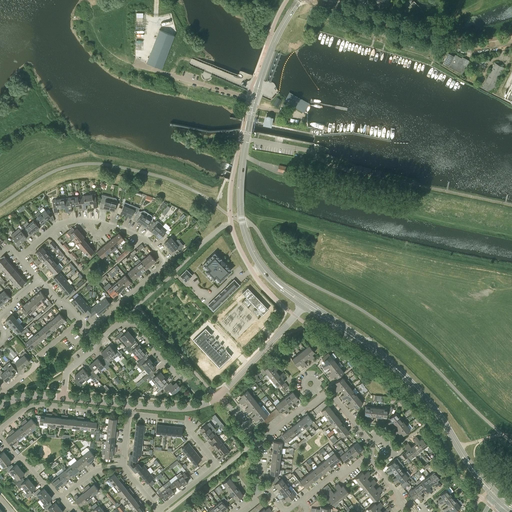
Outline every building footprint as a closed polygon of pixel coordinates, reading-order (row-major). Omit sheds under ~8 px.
[(162,69),(174,36),(159,30),(146,63),(162,69)] [(446,57),(447,57),(443,63),(449,66),(448,66),(455,70),(462,58),(455,54),(454,56),(449,53),(446,57)] [(495,63),(482,87),(491,92),(492,91),(494,92),(497,86),(495,85),(502,71),(504,72),(506,68),(504,67),(495,63)] [(276,96),(273,104),(279,107),(282,99),(276,96)] [(267,115),(266,115),(264,115),(264,117),(263,119),(262,124),(271,126),(273,117),(271,116),(271,115),(270,115),(268,114),(267,115)] [(293,169),(291,168),(279,165),(277,171),(290,174),(290,173),(292,174),(293,169)] [(355,165),(354,171),(371,175),(373,169),(355,165)] [(94,209),(97,208),(95,194),(88,195),(89,203),(93,203),(94,209)] [(89,203),(88,195),(81,196),(83,210),(86,210),(85,204),(89,203)] [(81,196),(74,197),(75,205),(79,205),(79,211),(83,210),(81,196)] [(75,205),(74,197),(67,198),(69,212),(72,212),(71,206),(75,205)] [(112,197),(111,201),(109,210),(114,211),(114,212),(117,213),(119,207),(119,206),(120,204),(118,204),(116,198),(112,197)] [(67,198),(60,199),(61,207),(64,207),(65,213),(69,212),(67,198)] [(61,207),(60,199),(52,200),(54,214),(58,214),(57,208),(61,207)] [(109,210),(111,201),(105,200),(104,203),(101,203),(100,208),(103,209),(103,208),(109,210)] [(129,207),(125,215),(130,218),(130,219),(133,220),(138,210),(139,211),(140,208),(130,204),(129,207)] [(119,207),(117,213),(120,214),(120,213),(125,215),(129,207),(123,205),(122,209),(119,207)] [(41,213),(47,220),(52,215),(51,212),(49,214),(45,210),(41,213)] [(139,211),(138,210),(133,220),(136,222),(136,221),(141,224),(146,216),(148,213),(144,211),(141,212),(139,211)] [(39,211),(35,215),(40,220),(39,220),(37,218),(35,219),(41,226),(44,224),(43,223),(47,220),(41,213),(39,211)] [(146,216),(141,224),(146,227),(145,228),(148,229),(152,224),(153,223),(154,222),(152,221),(153,220),(152,216),(148,213),(146,216)] [(41,226),(35,219),(33,221),(33,220),(29,224),(35,230),(35,231),(39,228),(41,226)] [(35,230),(29,224),(27,222),(23,225),(26,229),(24,230),(29,236),(32,234),(31,234),(35,230)] [(153,223),(152,224),(148,229),(150,232),(151,231),(155,234),(161,228),(163,226),(159,222),(155,225),(153,223)] [(163,226),(161,228),(155,234),(159,238),(159,239),(161,241),(166,236),(168,235),(165,232),(167,230),(163,226)] [(77,228),(75,230),(73,227),(67,232),(70,237),(69,237),(72,240),(73,239),(81,232),(77,228)] [(17,229),(14,231),(17,234),(23,241),(26,238),(27,238),(29,236),(24,230),(22,228),(20,229),(21,231),(20,232),(17,229)] [(17,234),(14,231),(10,235),(13,238),(11,239),(17,247),(20,245),(19,244),(23,241),(17,234)] [(84,237),(81,232),(73,239),(76,243),(77,243),(78,242),(83,238),(84,237)] [(114,237),(119,243),(120,242),(122,245),(125,242),(123,240),(124,239),(119,233),(114,237)] [(166,236),(161,241),(163,244),(164,243),(168,247),(174,242),(171,237),(168,239),(166,236)] [(119,243),(114,237),(110,240),(115,246),(119,243)] [(78,242),(77,243),(80,247),(86,242),(83,238),(78,242)] [(117,248),(115,246),(110,240),(106,244),(112,252),(113,252),(117,248)] [(174,242),(168,247),(171,252),(170,252),(173,255),(178,250),(176,248),(180,244),(176,240),(174,242)] [(86,242),(80,247),(83,250),(81,252),(82,254),(84,252),(90,247),(86,242)] [(112,252),(106,244),(101,248),(106,254),(108,253),(109,255),(112,252)] [(39,257),(46,251),(42,247),(35,253),(39,257)] [(94,251),(90,247),(84,252),(88,256),(94,251)] [(106,254),(101,248),(97,251),(102,257),(106,254)] [(46,251),(39,257),(43,262),(50,256),(51,255),(49,252),(47,253),(46,251)] [(220,259),(215,253),(214,253),(204,263),(203,264),(204,264),(207,268),(206,269),(205,270),(206,270),(213,278),(214,279),(214,278),(216,277),(219,280),(220,281),(220,280),(230,271),(231,270),(230,270),(225,264),(226,264),(225,263),(221,259),(221,258),(220,259)] [(150,254),(145,257),(151,264),(153,262),(154,263),(156,262),(150,254)] [(50,256),(43,262),(46,266),(53,260),(50,256)] [(145,257),(141,261),(148,269),(149,267),(148,266),(151,264),(145,257)] [(53,260),(46,266),(50,270),(57,264),(53,260)] [(11,265),(8,261),(0,267),(0,268),(3,272),(11,265)] [(141,261),(137,265),(142,272),(145,270),(146,271),(148,269),(141,261)] [(57,264),(50,270),(54,275),(61,269),(57,264)] [(11,265),(3,272),(6,276),(15,269),(11,265)] [(142,272),(137,265),(132,269),(139,276),(141,275),(140,274),(142,272)] [(18,273),(15,269),(6,276),(10,280),(18,273)] [(139,276),(132,269),(128,272),(133,279),(136,277),(137,278),(139,276)] [(186,282),(192,276),(187,270),(180,276),(186,282)] [(18,273),(10,280),(13,284),(21,277),(18,273)] [(57,282),(64,277),(60,273),(53,278),(57,282)] [(129,285),(128,284),(131,282),(125,275),(120,279),(127,287),(129,285)] [(25,282),(21,277),(13,284),(17,288),(25,282)] [(67,281),(64,277),(57,282),(60,286),(67,281)] [(127,287),(120,279),(116,282),(122,289),(124,287),(125,288),(127,287)] [(208,305),(213,310),(239,285),(234,280),(208,305)] [(70,284),(67,281),(60,286),(63,290),(70,284)] [(116,282),(112,286),(118,294),(120,292),(119,291),(122,289),(116,282)] [(112,286),(111,286),(108,283),(103,287),(107,291),(108,290),(113,297),(116,294),(117,295),(118,294),(112,286)] [(73,288),(70,284),(63,290),(67,294),(73,288)] [(263,314),(268,309),(247,288),(242,293),(247,298),(262,314),(263,314)] [(4,290),(0,293),(0,294),(6,301),(10,297),(4,290)] [(36,295),(42,301),(46,298),(40,291),(36,295)] [(36,295),(32,298),(37,305),(42,301),(36,295)] [(76,305),(83,299),(79,295),(73,301),(76,305)] [(101,300),(107,307),(111,304),(105,297),(101,300)] [(32,298),(27,302),(33,309),(37,305),(32,298)] [(83,299),(76,305),(79,308),(86,303),(83,299)] [(101,300),(97,303),(103,310),(107,307),(101,300)] [(33,309),(27,302),(23,306),(29,313),(33,309)] [(91,309),(86,303),(79,308),(83,312),(85,311),(86,312),(91,309)] [(103,310),(97,303),(91,309),(93,311),(95,313),(97,311),(99,314),(103,310)] [(59,313),(55,317),(61,324),(65,320),(59,313)] [(9,325),(16,319),(12,315),(6,321),(9,325)] [(55,317),(53,315),(49,318),(51,321),(57,327),(61,324),(55,317)] [(16,319),(9,325),(13,329),(20,323),(16,319)] [(57,327),(51,321),(46,324),(52,331),(57,327)] [(20,323),(13,329),(17,334),(24,328),(20,323)] [(52,331),(46,324),(42,328),(48,335),(52,331)] [(42,328),(38,332),(43,338),(48,335),(42,328)] [(226,351),(220,356),(215,350),(210,345),(205,340),(211,334),(205,328),(193,340),(219,367),(231,356),(226,351)] [(127,330),(122,334),(120,332),(115,336),(118,339),(121,342),(131,334),(127,330)] [(43,338),(38,332),(33,335),(39,342),(43,338)] [(39,342),(33,335),(32,334),(28,337),(29,339),(35,346),(39,342)] [(131,334),(121,342),(125,346),(124,347),(126,350),(131,345),(129,343),(134,338),(131,334)] [(35,346),(29,339),(25,343),(30,350),(35,346)] [(132,344),(131,345),(126,350),(128,352),(130,351),(132,353),(133,352),(134,354),(142,347),(139,343),(135,347),(132,344)] [(109,345),(105,348),(111,356),(114,359),(118,355),(118,356),(121,354),(117,349),(114,351),(109,345)] [(315,358),(312,354),(314,352),(309,345),(304,348),(313,359),(315,358)] [(142,347),(134,354),(138,358),(135,360),(138,363),(141,360),(143,359),(142,358),(144,356),(143,354),(146,352),(142,347)] [(111,356),(105,348),(101,352),(106,358),(103,360),(105,362),(105,361),(108,365),(110,363),(109,361),(111,359),(109,358),(111,356)] [(313,359),(304,348),(300,352),(306,359),(308,357),(311,361),(313,359)] [(19,358),(25,365),(30,361),(26,358),(29,356),(25,351),(20,354),(22,356),(19,358)] [(306,359),(300,352),(296,355),(304,366),(306,365),(303,361),(306,359)] [(304,366),(296,355),(291,359),(297,366),(299,364),(302,368),(304,366)] [(323,361),(325,363),(322,366),(323,368),(334,359),(330,355),(323,361)] [(19,358),(15,362),(13,360),(11,362),(15,367),(17,365),(21,369),(25,365),(19,358)] [(97,358),(93,361),(99,369),(103,365),(106,369),(109,366),(108,365),(105,361),(105,362),(102,364),(97,358)] [(141,360),(138,363),(136,364),(142,371),(152,362),(148,358),(143,362),(141,360)] [(334,359),(323,368),(325,370),(328,367),(330,369),(337,364),(334,359)] [(99,369),(93,361),(89,365),(92,369),(90,371),(94,376),(96,378),(98,376),(95,372),(99,369)] [(12,370),(14,368),(9,362),(5,366),(2,368),(5,371),(11,377),(15,374),(12,370)] [(155,366),(152,362),(142,371),(145,369),(148,373),(142,378),(144,380),(147,378),(153,373),(154,372),(152,369),(155,366)] [(276,364),(272,366),(270,364),(263,369),(267,374),(278,366),(276,364)] [(330,369),(332,372),(328,375),(330,376),(341,368),(337,364),(330,369)] [(279,367),(278,366),(267,374),(270,378),(277,373),(275,370),(279,367)] [(88,373),(83,368),(82,368),(83,369),(79,372),(79,371),(78,371),(79,372),(85,379),(86,381),(90,377),(92,379),(94,376),(90,371),(88,373)] [(344,372),(341,368),(330,376),(331,378),(335,375),(337,378),(344,372)] [(5,371),(3,372),(0,369),(0,378),(1,379),(3,377),(6,381),(11,377),(5,371)] [(153,373),(147,378),(150,381),(151,380),(154,383),(163,375),(160,371),(155,376),(153,373)] [(85,379),(79,372),(75,376),(74,375),(79,381),(77,383),(79,385),(82,383),(81,382),(85,379)] [(277,373),(270,378),(274,382),(284,374),(283,372),(279,375),(277,373)] [(284,374),(274,382),(277,387),(284,381),(282,379),(286,376),(284,374)] [(163,375),(154,383),(155,384),(156,382),(159,386),(156,389),(158,391),(164,386),(162,384),(167,379),(163,375)] [(335,383),(337,385),(334,388),(335,390),(346,381),(342,377),(335,383)] [(349,386),(346,381),(335,390),(337,392),(340,389),(342,391),(349,386)] [(173,393),(180,387),(176,382),(173,384),(171,382),(164,388),(168,392),(170,390),(173,393)] [(342,391),(344,394),(340,396),(342,398),(352,390),(349,386),(342,391)] [(240,395),(242,398),(238,401),(240,403),(250,394),(247,390),(240,395)] [(356,394),(352,390),(342,398),(343,400),(347,397),(349,400),(356,394)] [(292,391),(288,395),(297,406),(298,404),(296,400),(298,398),(292,391)] [(254,398),(250,394),(240,403),(241,405),(245,402),(247,404),(254,398)] [(349,400),(351,402),(347,405),(349,407),(359,398),(356,394),(349,400)] [(288,395),(284,398),(289,405),(292,403),(295,407),(297,406),(288,395)] [(247,404),(249,406),(245,409),(246,411),(257,403),(254,398),(247,404)] [(289,405),(284,398),(279,401),(288,412),(290,411),(287,407),(289,405)] [(363,403),(359,398),(349,407),(350,409),(354,406),(356,408),(363,403)] [(288,412),(279,401),(275,405),(281,412),(283,410),(286,414),(288,412)] [(261,407),(257,403),(246,411),(248,413),(252,410),(254,412),(261,407)] [(321,411),(324,415),(332,410),(329,407),(331,406),(329,404),(328,405),(326,407),(323,409),(321,411)] [(254,412),(255,415),(252,418),(253,419),(264,411),(261,407),(254,412)] [(334,412),(332,410),(324,415),(328,419),(336,413),(335,411),(334,412)] [(264,411),(253,419),(255,421),(258,419),(260,421),(263,419),(265,418),(267,416),(267,415),(264,411)] [(303,417),(309,425),(313,421),(306,412),(304,414),(306,415),(303,417)] [(389,418),(391,421),(387,424),(389,425),(400,417),(396,412),(389,418)] [(45,413),(45,416),(40,416),(39,424),(47,425),(49,414),(45,413)] [(336,413),(328,419),(331,424),(338,418),(336,415),(338,414),(336,413)] [(52,414),(49,414),(47,425),(52,425),(51,428),(55,428),(55,426),(56,417),(51,417),(52,414)] [(61,418),(56,417),(55,426),(63,426),(65,415),(61,415),(61,418)] [(68,416),(65,415),(63,426),(71,427),(72,419),(67,419),(68,416)] [(72,419),(71,427),(76,428),(76,431),(79,431),(79,428),(81,417),(77,417),(77,420),(72,419)] [(84,417),(81,417),(79,428),(88,429),(88,421),(84,420),(84,417)] [(309,425),(303,417),(300,420),(299,418),(297,419),(304,428),(309,425)] [(403,421),(400,417),(389,425),(390,427),(394,424),(396,427),(403,421)] [(31,418),(27,421),(26,419),(23,421),(31,432),(32,432),(39,427),(31,418)] [(109,418),(108,426),(115,427),(116,422),(119,422),(119,419),(109,418)] [(338,418),(331,424),(335,428),(343,421),(342,420),(340,421),(338,418)] [(93,421),(88,421),(88,429),(91,430),(91,432),(92,433),(95,434),(97,419),(94,419),(93,421)] [(296,421),(297,422),(295,424),(300,431),(304,428),(297,419),(296,421)] [(19,429),(24,435),(25,437),(31,432),(23,421),(20,423),(22,426),(19,429)] [(343,421),(335,428),(338,432),(345,426),(343,424),(344,423),(343,421)] [(396,427),(398,429),(394,432),(396,434),(406,425),(403,421),(396,427)] [(210,422),(207,424),(202,428),(204,430),(202,432),(205,436),(215,428),(210,422)] [(291,424),(289,426),(296,435),(300,431),(295,424),(292,426),(291,424)] [(406,425),(396,434),(397,436),(401,433),(403,435),(410,430),(406,425)] [(115,427),(108,426),(107,433),(118,435),(118,431),(115,431),(115,427)] [(296,435),(289,426),(287,427),(289,429),(286,431),(292,438),(296,435)] [(345,426),(338,432),(342,437),(350,430),(349,428),(347,429),(345,426)] [(215,428),(205,436),(208,440),(211,439),(213,441),(218,437),(214,433),(217,431),(215,428)] [(13,429),(10,431),(17,440),(24,435),(19,429),(15,432),(13,429)] [(8,433),(10,436),(6,439),(11,445),(13,444),(14,445),(19,442),(17,440),(10,431),(8,433)] [(286,431),(283,433),(282,432),(280,433),(287,441),(292,438),(286,431)] [(107,433),(106,441),(114,442),(114,438),(117,438),(118,435),(107,433)] [(218,437),(213,441),(215,443),(212,445),(215,449),(223,443),(218,437)] [(417,437),(415,438),(423,449),(428,445),(422,438),(419,440),(417,437)] [(423,449),(415,438),(413,440),(416,443),(413,445),(419,452),(423,449)] [(106,441),(104,441),(103,443),(102,443),(101,449),(105,449),(116,450),(116,447),(113,447),(114,442),(106,441)] [(357,442),(353,445),(359,452),(361,450),(362,452),(364,450),(357,442)] [(185,452),(191,447),(188,443),(182,448),(185,452)] [(223,443),(215,449),(222,458),(230,452),(223,443)] [(408,443),(406,445),(414,456),(419,452),(413,445),(411,447),(408,443)] [(359,452),(353,445),(349,449),(355,457),(357,456),(356,455),(359,452)] [(414,456),(406,445),(404,447),(407,450),(405,452),(410,459),(414,456)] [(191,447),(185,452),(188,456),(195,451),(191,447)] [(83,455),(90,464),(93,462),(91,460),(95,457),(88,448),(86,448),(81,452),(81,453),(83,455)] [(105,449),(104,457),(112,458),(112,453),(115,453),(116,450),(105,449)] [(349,449),(344,452),(350,459),(353,457),(354,459),(355,457),(349,449)] [(195,451),(188,456),(191,460),(198,455),(195,451)] [(350,459),(344,452),(340,456),(347,464),(348,463),(347,461),(350,459)] [(334,453),(330,456),(335,463),(338,461),(339,463),(341,461),(334,453)] [(83,455),(77,461),(82,467),(86,464),(88,466),(90,464),(83,455)] [(201,459),(198,455),(191,460),(195,464),(201,459)] [(11,461),(7,456),(1,461),(0,462),(0,466),(3,471),(5,469),(10,466),(8,464),(11,461)] [(330,456),(326,460),(332,468),(334,467),(333,465),(335,463),(330,456)] [(77,461),(75,458),(70,462),(72,464),(71,466),(77,474),(80,472),(78,470),(82,467),(77,461)] [(387,465),(389,468),(386,471),(387,473),(400,462),(397,458),(394,460),(387,465)] [(327,470),(321,463),(319,460),(315,464),(317,466),(324,475),(326,474),(324,472),(327,470)] [(332,468),(326,460),(321,463),(327,470),(330,468),(331,470),(332,468)] [(400,462),(387,473),(389,475),(393,472),(394,474),(404,466),(400,462)] [(71,466),(66,469),(65,467),(65,465),(63,463),(60,465),(64,471),(69,477),(73,474),(75,476),(77,474),(71,466)] [(138,463),(134,467),(132,468),(135,473),(137,471),(141,467),(138,463)] [(10,466),(5,469),(11,476),(13,475),(21,469),(17,464),(13,467),(12,464),(10,466)] [(144,465),(141,467),(137,471),(141,475),(147,470),(144,465)] [(317,466),(313,470),(318,477),(321,475),(322,476),(324,475),(317,466)] [(394,474),(396,476),(393,479),(394,481),(405,473),(401,468),(404,466),(394,474)] [(24,474),(21,469),(13,475),(15,478),(14,479),(17,483),(23,478),(21,476),(24,474)] [(150,474),(147,470),(141,475),(144,479),(150,474)] [(313,470),(309,473),(315,482),(317,481),(316,479),(318,477),(313,470)] [(64,471),(58,476),(65,484),(67,482),(66,480),(69,477),(64,471)] [(367,471),(364,474),(362,472),(355,478),(358,482),(369,473),(367,471)] [(434,471),(430,475),(438,485),(440,487),(441,486),(437,480),(440,478),(434,471)] [(184,473),(182,475),(180,472),(176,476),(178,478),(184,485),(188,482),(186,480),(188,478),(184,473)] [(315,482),(309,473),(304,477),(310,484),(313,481),(314,483),(315,482)] [(370,475),(369,473),(358,482),(361,486),(368,480),(367,478),(370,475)] [(408,477),(405,473),(394,481),(396,483),(399,480),(401,483),(408,477)] [(108,479),(109,479),(106,481),(111,487),(113,485),(122,478),(120,476),(117,478),(114,474),(108,479)] [(150,474),(144,479),(147,483),(153,478),(150,474)] [(278,475),(269,474),(269,478),(274,479),(271,481),(274,484),(281,479),(279,477),(278,477),(278,475)] [(438,485),(430,475),(426,478),(431,485),(433,483),(436,487),(438,485)] [(65,484),(58,476),(51,481),(57,487),(60,484),(62,487),(65,484)] [(231,476),(229,477),(222,483),(226,488),(233,482),(231,479),(232,478),(231,476)] [(310,484),(304,477),(300,480),(307,489),(309,487),(307,486),(310,484)] [(23,478),(17,483),(16,484),(19,488),(22,486),(24,489),(32,483),(28,478),(25,481),(23,478)] [(124,481),(122,478),(113,485),(118,491),(124,486),(121,483),(124,481)] [(178,478),(171,483),(175,488),(178,486),(179,489),(184,485),(178,478)] [(281,479),(274,484),(273,485),(274,487),(276,486),(278,488),(285,483),(281,478),(281,479)] [(431,485),(426,478),(421,481),(430,492),(432,491),(429,487),(431,485)] [(370,482),(368,480),(361,486),(364,489),(375,481),(373,479),(370,482)] [(175,488),(171,483),(169,480),(162,485),(163,486),(171,496),(175,493),(173,490),(175,488)] [(376,483),(375,481),(364,489),(367,493),(374,487),(373,485),(376,483)] [(421,481),(417,485),(423,492),(425,490),(428,494),(430,492),(421,481)] [(235,485),(233,482),(226,488),(229,492),(238,485),(236,483),(235,485)] [(24,489),(27,492),(24,494),(27,498),(29,497),(33,494),(34,492),(32,490),(36,488),(32,483),(24,489)] [(285,483),(278,488),(280,491),(278,492),(280,494),(288,487),(285,483)] [(338,483),(336,485),(345,496),(349,493),(343,485),(341,487),(338,483)] [(88,485),(86,487),(93,495),(99,490),(94,484),(90,487),(88,485)] [(238,485),(229,492),(232,496),(239,490),(237,488),(239,487),(238,485)] [(345,496),(336,485),(334,486),(337,490),(335,491),(341,499),(345,496)] [(423,492),(417,485),(413,488),(421,499),(423,497),(420,494),(423,492)] [(124,486),(118,491),(123,497),(131,491),(129,488),(127,490),(124,486)] [(166,499),(171,496),(163,486),(156,491),(158,493),(158,494),(162,499),(164,497),(166,499)] [(374,487),(367,493),(370,497),(381,488),(379,486),(376,489),(374,487)] [(85,491),(82,494),(87,500),(89,503),(93,500),(90,497),(93,495),(86,487),(83,489),(85,491)] [(291,491),(288,487),(280,494),(281,496),(282,494),(284,497),(291,491)] [(39,489),(34,492),(33,494),(35,496),(37,495),(40,499),(48,493),(44,488),(41,491),(39,489)] [(381,488),(370,497),(373,501),(381,495),(379,493),(382,490),(381,488)] [(421,499),(413,488),(408,492),(414,499),(416,497),(419,501),(421,499)] [(330,489),(328,491),(337,502),(341,499),(335,491),(333,493),(330,489)] [(439,495),(441,497),(438,500),(439,502),(450,493),(447,489),(439,495)] [(239,490),(232,496),(236,500),(245,494),(243,492),(242,493),(239,490)] [(131,491),(123,497),(128,503),(134,498),(131,495),(133,493),(131,491)] [(291,491),(284,497),(287,500),(285,501),(286,502),(295,496),(291,491)] [(337,502),(328,491),(326,492),(329,496),(327,497),(333,505),(337,502)] [(48,493),(40,499),(43,502),(41,504),(44,508),(49,504),(50,503),(48,500),(52,498),(48,493)] [(445,501),(446,503),(453,498),(450,493),(439,502),(441,504),(445,501)] [(82,494),(78,497),(76,495),(74,497),(80,505),(87,500),(82,494)] [(134,498),(128,503),(133,509),(141,503),(139,500),(137,502),(134,498)] [(446,503),(448,506),(445,509),(446,510),(457,502),(453,498),(446,503)] [(460,500),(457,502),(446,510),(447,511),(448,511),(451,510),(453,511),(462,505),(462,503),(460,500)] [(217,504),(222,511),(225,509),(226,511),(228,509),(221,501),(217,504)] [(51,506),(49,504),(44,508),(46,510),(47,511),(52,511),(59,507),(55,502),(51,506)] [(380,502),(376,505),(375,503),(367,509),(370,511),(371,511),(381,504),(380,502)] [(141,503),(133,509),(134,511),(142,511),(144,511),(141,507),(143,505),(141,503)]
